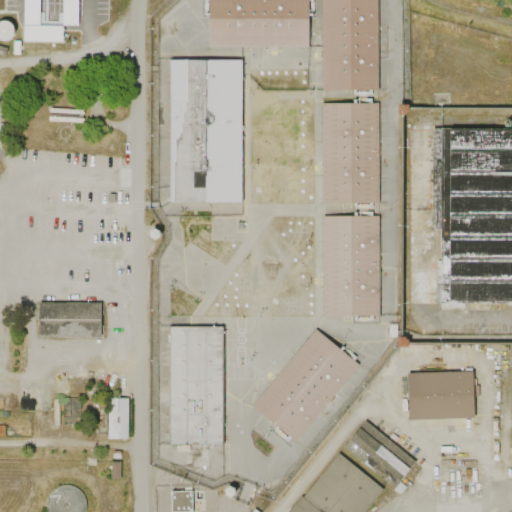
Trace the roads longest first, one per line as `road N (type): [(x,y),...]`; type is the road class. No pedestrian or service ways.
road 1 (residential): [(140,511),(138,0)]
road 2 (residential): [(137,19),(63,55),(0,65)]
road 3 (residential): [(0,392),(139,355)]
